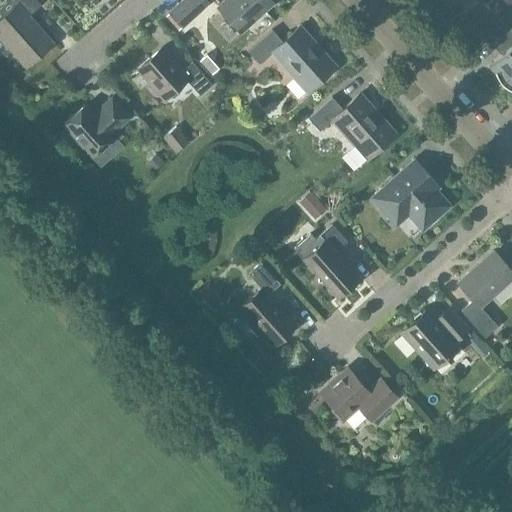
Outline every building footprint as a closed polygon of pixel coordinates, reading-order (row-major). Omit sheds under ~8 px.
[(41,5),(35,0),(13,0),(17,4),(0,19),(0,37),(26,67),(52,43),(29,16),(41,5)] [(204,0),(179,0),(167,11),(182,27),(208,4),(204,0)] [(240,32),(273,2),(270,0),(224,0),(217,7),(240,32)] [(307,92),(335,67),(300,27),(282,42),(272,30),(248,51),(259,64),(272,53),(307,92)] [(501,84),(511,74),(511,28),(497,41),(505,50),(488,65),(494,72),(495,76),(498,80),(501,84)] [(200,95),(212,85),(191,62),(182,71),(161,48),(137,69),(164,99),(186,80),(200,95)] [(511,74),(501,84),(503,87),(507,90),(511,92),(511,74)] [(177,115),(202,103),(197,93),(172,106),(177,115)] [(367,159),(395,134),(360,94),(342,109),(332,97),(308,118),(319,131),(332,120),(367,159)] [(110,134),(129,118),(111,98),(98,110),(99,112),(95,116),(85,105),(64,124),(92,156),(113,137),(110,134)] [(415,159),(372,198),(398,227),(410,216),(422,230),(430,223),(431,224),(438,218),(436,217),(449,206),(430,184),(434,181),(415,159)] [(324,282),(337,297),(359,277),(336,251),(347,242),(331,224),(320,235),(324,240),(303,259),(319,276),(318,282),(324,282)] [(461,311),(486,339),(498,327),(480,307),(511,278),(511,271),(493,251),(458,282),(473,300),(461,311)] [(272,345),(295,325),(267,295),(279,284),(260,262),(248,273),(261,288),(239,308),(250,320),(246,324),(257,336),(261,333),(272,345)] [(506,309),(511,304),(511,293),(500,301),(506,309)] [(402,332),(433,367),(459,345),(455,340),(467,330),(448,309),(436,319),(427,309),(402,332)] [(399,346),(408,362),(417,357),(407,341),(399,346)] [(344,423),(361,408),(371,420),(397,398),(380,379),(367,390),(347,368),(320,392),(335,408),(332,411),(344,423)]
